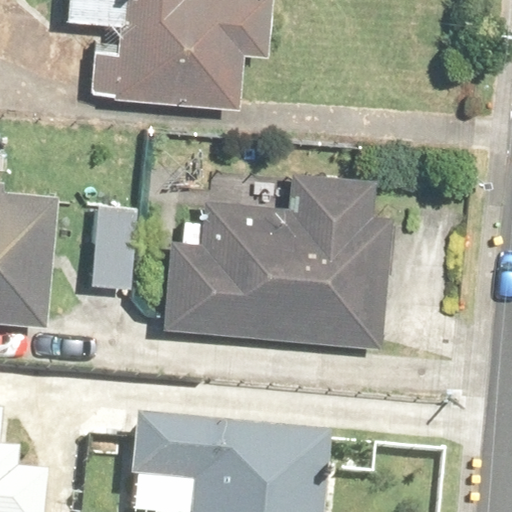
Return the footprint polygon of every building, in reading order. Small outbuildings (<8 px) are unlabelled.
[(44,0),(42,20),(81,25),(72,94),(219,114),(227,57),(255,61),(263,0),(44,0)] [(171,244),(150,242),(145,333),(369,345),(376,217),(358,216),(360,177),(212,169),(210,200),(174,199),(171,244)] [(0,320),(37,323),(44,191),(0,188),(0,320)] [(131,206),(88,201),(78,289),(121,294),(131,206)] [(304,511),(310,432),(117,419),(113,482),(179,486),(177,511),(304,511)] [(0,511),(31,511),(34,476),(3,473),(5,452),(0,451),(0,511)]
